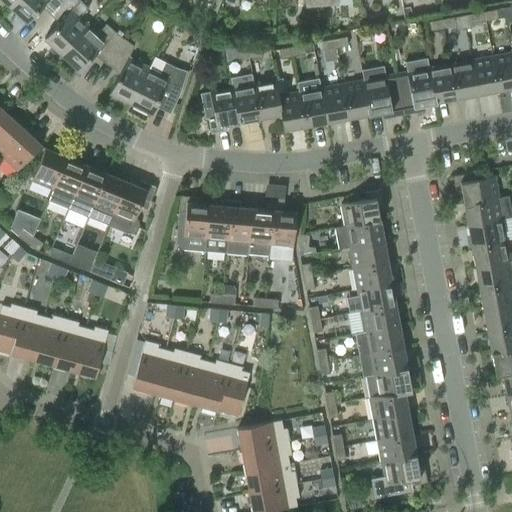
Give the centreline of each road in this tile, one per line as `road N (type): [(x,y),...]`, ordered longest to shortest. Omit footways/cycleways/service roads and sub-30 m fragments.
road 1 (residential): [(476,511),(409,143)]
road 2 (residential): [(104,428),(177,154)]
road 3 (residential): [(409,143),(301,162),(177,154)]
road 4 (residential): [(177,154),(75,104),(0,37)]
road 5 (residential): [(204,511),(189,453),(104,428)]
